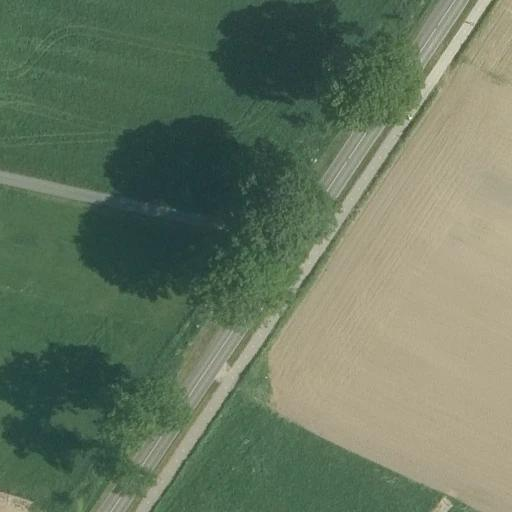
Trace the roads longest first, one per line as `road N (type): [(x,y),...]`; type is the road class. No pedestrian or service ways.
road 1 (secondary): [(108,511),(454,0)]
road 2 (unknown): [(292,239),(0,183)]
